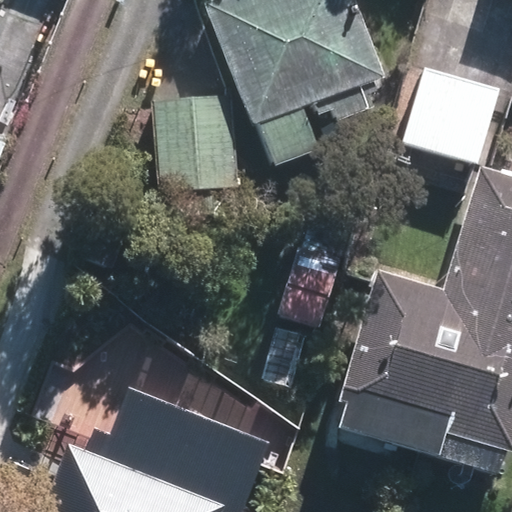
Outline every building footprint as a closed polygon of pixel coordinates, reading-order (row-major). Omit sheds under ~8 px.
[(337,0),(254,0),(212,17),(255,123),(369,78),(337,0)] [(511,8),(483,0),(457,0),(436,71),(511,93),(511,8)] [(221,112),(160,118),(167,189),(227,183),(221,112)] [(511,185),(480,176),(441,306),(389,290),(356,403),(510,448),(511,440),(511,185)] [(323,324),(344,261),(299,245),(277,309),(323,324)] [(294,386),(310,336),(277,326),(262,376),(294,386)]
